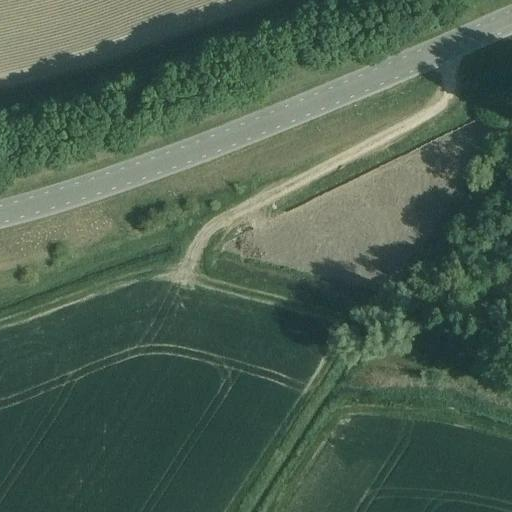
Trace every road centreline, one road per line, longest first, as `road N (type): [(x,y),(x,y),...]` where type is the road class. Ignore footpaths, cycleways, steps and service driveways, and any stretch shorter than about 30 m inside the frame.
road 1 (unclassified): [(0,215),(115,181),(511,17)]
road 2 (track): [(445,48),(447,91),(427,116),(234,214),(204,240),(181,281)]
